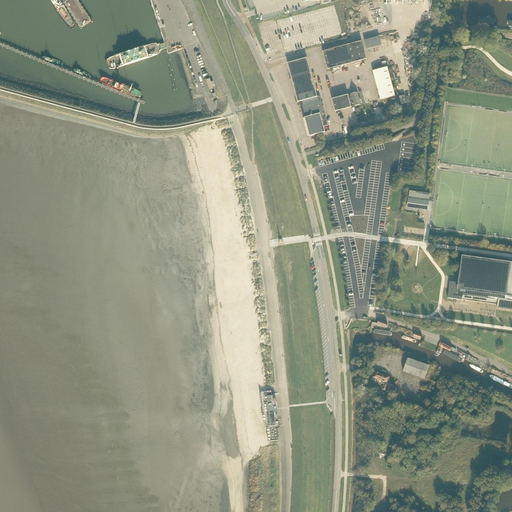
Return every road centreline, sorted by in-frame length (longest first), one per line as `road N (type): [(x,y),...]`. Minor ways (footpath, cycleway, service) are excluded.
road 1 (secondary): [(331,317),(296,157),(226,0)]
road 2 (secondary): [(334,511),(331,317)]
road 3 (residential): [(331,317),(374,315),(511,374)]
